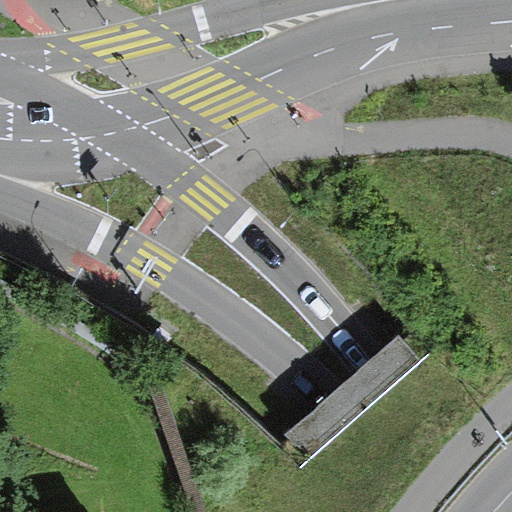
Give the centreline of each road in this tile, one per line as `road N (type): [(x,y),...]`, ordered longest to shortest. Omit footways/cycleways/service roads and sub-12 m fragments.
road 1 (primary): [(0,196),(96,237),(272,348),(439,511)]
road 2 (primary): [(470,511),(331,308),(242,227),(110,137)]
road 3 (secondary): [(110,137),(209,99),(320,31),(409,0)]
road 4 (secondary): [(322,0),(0,72)]
road 5 (primary): [(110,137),(0,79)]
